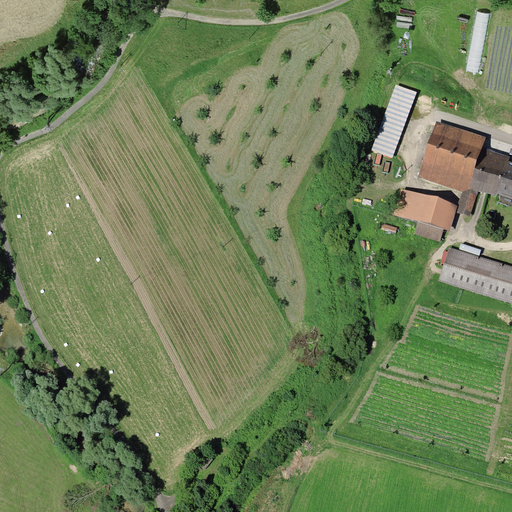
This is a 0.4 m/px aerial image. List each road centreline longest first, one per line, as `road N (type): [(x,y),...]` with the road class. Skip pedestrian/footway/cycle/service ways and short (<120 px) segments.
road 1 (track): [(164,505),(59,361),(21,291),(0,215)]
road 2 (track): [(511,244),(446,244),(398,291),(355,396),(329,436),(344,456)]
road 3 (track): [(0,154),(50,128),(106,81),(146,7)]
road 4 (track): [(347,0),(237,24),(146,7)]
road 5 (track): [(511,144),(435,115),(422,124),(410,184),(449,197)]
